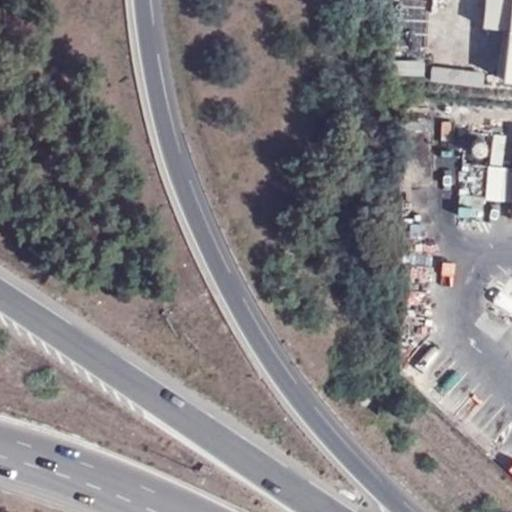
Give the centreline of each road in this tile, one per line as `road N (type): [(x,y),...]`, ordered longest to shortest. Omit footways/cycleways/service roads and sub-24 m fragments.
road 1 (motorway): [(404,511),(358,472),(270,363),(221,276),(181,189),(141,0)]
road 2 (motorway): [(329,511),(0,290)]
road 3 (motorway): [(0,441),(172,511)]
road 4 (motorway): [(0,464),(157,511)]
